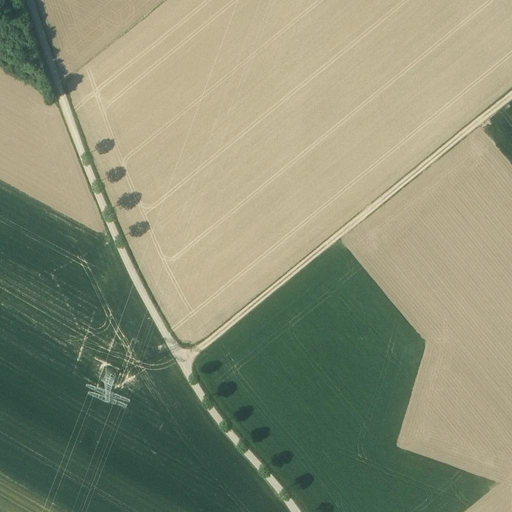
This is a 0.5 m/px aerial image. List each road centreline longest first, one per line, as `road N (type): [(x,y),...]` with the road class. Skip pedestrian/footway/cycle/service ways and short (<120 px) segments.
road 1 (unclassified): [(298,511),(159,326),(101,199),(30,0)]
road 2 (track): [(511,90),(181,359)]
